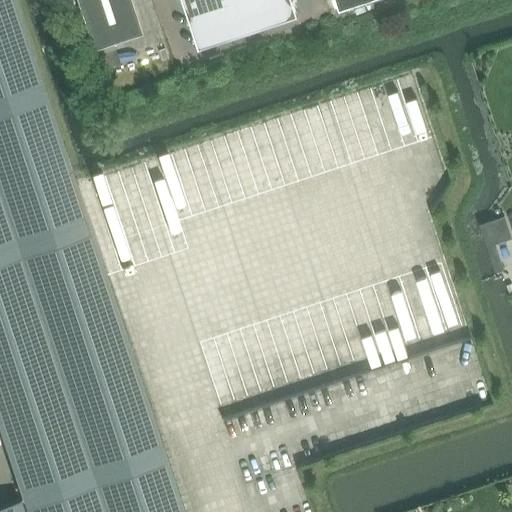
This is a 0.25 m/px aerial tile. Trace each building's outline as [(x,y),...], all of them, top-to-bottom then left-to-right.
[(0,0),(0,428),(23,498),(0,505),(0,511),(183,511),(14,0),(0,0)] [(76,0),(92,48),(141,31),(131,0),(76,0)] [(292,0),(183,0),(199,47),(298,15),(292,0)] [(479,224),(481,230),(487,247),(497,243),(511,237),(511,236),(505,215),(481,223),(479,224)] [(355,361),(378,353),(358,290),(341,295),(352,328),(345,330),(355,361)] [(405,313),(395,315),(401,346),(411,344),(405,313)]
